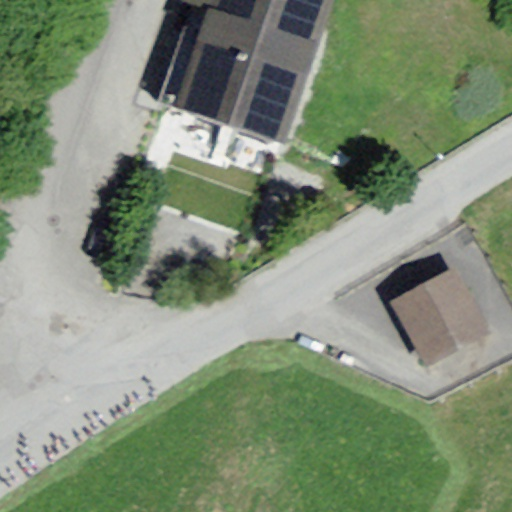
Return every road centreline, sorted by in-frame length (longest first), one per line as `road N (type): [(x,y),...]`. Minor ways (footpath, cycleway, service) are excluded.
road 1 (unclassified): [(511,153),(232,328),(83,410)]
road 2 (residential): [(83,410),(25,288),(110,0)]
